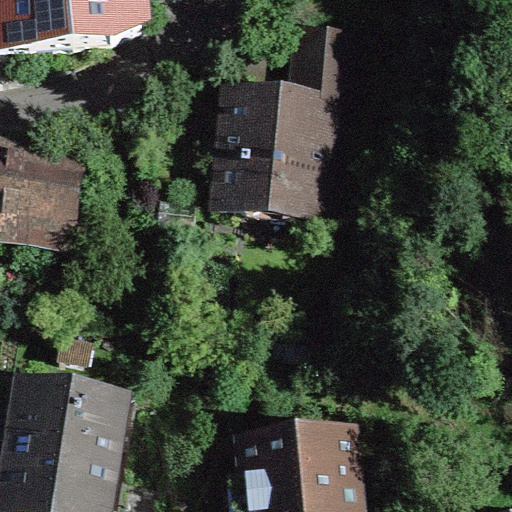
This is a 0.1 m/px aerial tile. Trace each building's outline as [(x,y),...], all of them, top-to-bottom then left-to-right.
[(0,0),(0,60),(72,51),(65,0),(0,0)] [(65,0),(72,51),(112,45),(147,29),(142,0),(65,0)] [(299,32),(291,101),(337,105),(354,107),(361,38),(299,32)] [(229,95),(218,214),(326,223),(337,105),(291,101),(229,95)] [(0,230),(30,234),(44,158),(0,149),(0,230)] [(86,166),(44,158),(30,234),(27,247),(73,248),(86,166)] [(107,511),(124,408),(24,392),(5,511),(8,511),(107,511)] [(358,511),(351,437),(242,448),(246,488),(257,487),(259,511),(358,511)]
